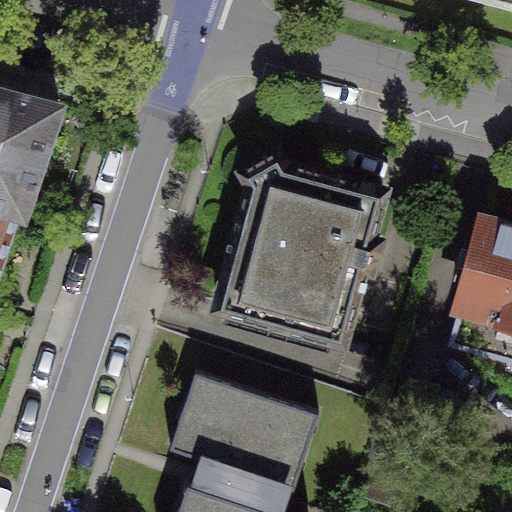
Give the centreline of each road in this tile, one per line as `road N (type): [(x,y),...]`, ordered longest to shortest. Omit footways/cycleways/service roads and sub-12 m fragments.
road 1 (residential): [(31,511),(192,25)]
road 2 (residential): [(511,110),(192,25)]
